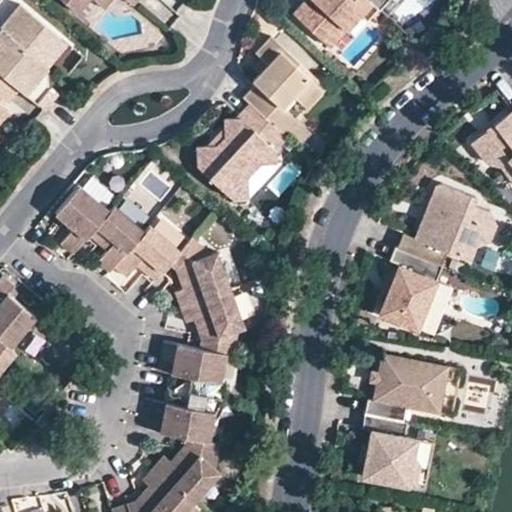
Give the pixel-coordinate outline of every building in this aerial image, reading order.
[(63,0),(76,11),(85,0),(128,0),(132,2),(133,0),(63,0)] [(378,5),(372,0),(301,0),(292,10),(324,40),(354,7),(366,18),(378,5)] [(60,35),(19,1),(0,24),(0,70),(17,85),(44,107),(57,91),(50,85),(27,65),(32,60),(40,59),(60,35)] [(66,40),(60,35),(40,59),(46,64),(66,40)] [(326,85),(271,35),(256,51),(260,55),(245,71),(257,83),(244,96),(250,102),(271,122),(285,107),(282,104),(293,93),(307,106),(326,85)] [(46,64),(40,59),(32,60),(27,65),(50,85),(46,64)] [(17,85),(0,70),(0,105),(2,103),(0,101),(0,92),(6,98),(17,85)] [(271,122),(250,102),(234,118),(224,119),(226,136),(218,145),(198,144),(197,164),(233,197),(249,196),(249,175),(261,162),(277,161),(276,148),(287,136),(271,122)] [(511,108),(493,123),(498,129),(491,135),(486,129),(470,141),(486,162),(501,166),(511,180),(511,108)] [(498,129),(493,123),(486,129),(491,135),(498,129)] [(492,208),(475,202),(478,194),(444,180),(437,182),(426,210),(431,212),(428,222),(422,219),(415,236),(403,231),(398,245),(443,263),(449,249),(450,250),(459,253),(464,239),(478,245),(492,239),(498,224),(492,208)] [(109,209),(78,183),(54,211),(73,227),(61,241),(73,252),(90,231),(109,209)] [(144,229),(113,203),(109,209),(90,231),(108,247),(98,259),(110,270),(115,264),(144,229)] [(431,212),(426,210),(422,219),(428,222),(431,212)] [(179,249),(149,223),(144,229),(115,264),(127,274),(137,262),(156,277),(170,260),(179,249)] [(230,287),(217,249),(210,252),(191,236),(179,249),(170,260),(177,266),(182,281),(190,278),(192,283),(184,286),(175,289),(181,305),(230,287)] [(478,245),(464,239),(459,253),(473,259),(478,245)] [(398,245),(395,244),(390,258),(404,264),(396,283),(392,294),(384,314),(418,327),(443,263),(398,245)] [(35,314),(8,291),(14,283),(2,273),(0,275),(0,336),(9,345),(35,314)] [(190,278),(182,281),(184,286),(192,283),(190,278)] [(396,283),(390,281),(386,292),(392,294),(396,283)] [(243,325),(230,287),(181,305),(186,320),(195,317),(203,314),(205,319),(197,322),(202,337),(200,346),(224,350),(232,352),(237,327),(243,325)] [(205,319),(203,314),(195,317),(197,322),(205,319)] [(9,345),(0,336),(0,367),(15,349),(9,345)] [(200,346),(163,338),(157,368),(190,374),(185,404),(151,397),(147,427),(186,435),(207,439),(210,421),(216,394),(220,368),(224,350),(200,346)] [(448,364),(383,351),(379,370),(377,380),(374,397),(368,396),(365,411),(403,419),(406,404),(439,410),(448,364)] [(225,383),(224,377),(222,372),(220,368),(216,394),(224,396),(225,392),(225,387),(225,383)] [(377,380),(379,370),(372,368),(370,378),(377,380)] [(224,396),(216,394),(210,421),(214,417),(217,413),(220,407),(222,403),(224,396)] [(417,437),(404,434),(407,419),(403,419),(365,411),(362,426),(370,427),(367,443),(364,459),(361,475),(415,485),(419,464),(413,455),(417,437)] [(207,439),(186,435),(185,443),(175,455),(181,461),(177,465),(171,459),(164,453),(153,465),(191,499),(218,469),(213,464),(217,441),(207,439)] [(364,459),(367,443),(362,442),(359,457),(364,459)] [(181,461),(175,455),(171,459),(177,465),(181,461)] [(179,511),(191,499),(153,465),(143,478),(150,484),(156,490),(152,494),(146,488),(135,500),(126,502),(128,511),(179,511)] [(156,490),(150,484),(146,488),(152,494),(156,490)] [(199,511),(202,509),(191,499),(179,511),(199,511)] [(128,511),(126,502),(110,507),(111,511),(128,511)]
